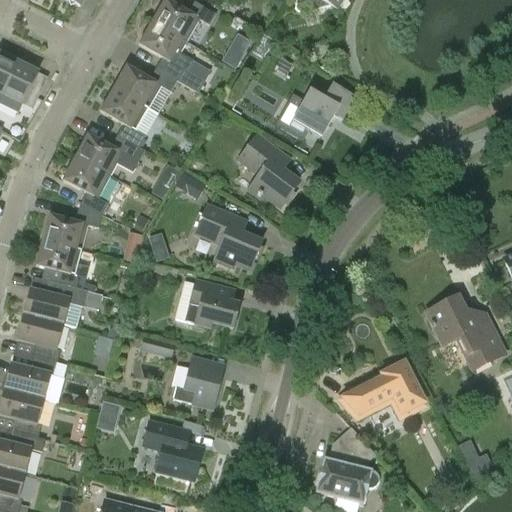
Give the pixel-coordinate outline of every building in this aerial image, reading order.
[(61,0),(79,9),(82,0),(61,0)] [(329,8),(336,12),(342,0),(293,0),(314,12),(329,8)] [(198,23),(208,28),(215,17),(193,4),(187,16),(164,2),(151,25),(185,45),(198,23)] [(186,74),(192,63),(179,56),(185,45),(151,25),(138,47),(161,60),(154,71),(176,84),(197,96),(203,84),(186,74)] [(235,69),(250,41),(235,34),(221,62),(235,69)] [(270,42),(260,36),(249,54),(260,60),(270,42)] [(0,56),(0,99),(17,65),(0,56)] [(0,107),(16,116),(21,106),(31,112),(41,91),(31,86),(37,75),(17,65),(0,99),(0,107)] [(159,89),(169,95),(176,84),(154,71),(148,82),(125,69),(112,91),(147,111),(159,89)] [(343,123),(356,100),(333,87),(325,102),(311,94),(293,123),(323,140),(335,119),(343,123)] [(144,139),(134,134),(147,111),(112,91),(99,114),(122,127),(116,138),(137,150),(144,139)] [(116,166),(120,169),(129,166),(137,150),(116,138),(109,150),(86,137),(74,160),(109,179),(116,166)] [(261,178),(250,192),(266,204),(268,201),(281,211),(299,187),(277,169),(285,160),(258,139),(242,159),(253,168),(251,171),(261,178)] [(78,210),(101,219),(101,218),(107,207),(97,202),(109,179),(74,160),(61,183),(85,196),(78,209),(78,210)] [(166,168),(158,182),(169,188),(177,175),(166,168)] [(173,188),(197,202),(205,188),(181,174),(173,188)] [(261,246),(236,235),(241,223),(208,209),(198,232),(212,238),(211,242),(222,246),(215,262),(233,270),(235,266),(250,273),(261,246)] [(41,243),(80,253),(87,228),(98,231),(101,219),(78,210),(74,224),(48,218),(41,243)] [(134,231),(141,234),(148,222),(141,218),(134,231)] [(134,259),(139,236),(129,234),(124,257),(134,259)] [(155,265),(167,261),(159,238),(147,242),(155,265)] [(41,243),(35,268),(61,275),(58,287),(81,293),(88,270),(77,267),(80,253),(41,243)] [(157,276),(175,281),(177,272),(159,268),(157,276)] [(210,331),(211,327),(232,333),(239,307),(223,303),(226,291),(195,283),(185,324),(210,331)] [(29,292),(22,318),(61,328),(74,331),(80,309),(82,310),(86,294),(82,293),(81,293),(58,287),(50,285),(47,297),(29,292)] [(84,287),(82,293),(86,294),(93,296),(95,290),(84,287)] [(458,298),(427,314),(442,347),(460,338),(468,356),(466,357),(473,371),(505,356),(488,322),(474,330),(458,298)] [(59,353),(55,352),(61,328),(22,318),(16,343),(34,347),(31,360),(55,366),(56,365),(59,353)] [(119,332),(113,331),(108,333),(107,339),(116,342),(119,332)] [(139,354),(171,361),(174,346),(142,339),(139,354)] [(65,367),(56,365),(55,366),(31,360),(28,372),(10,367),(3,392),(42,402),(55,405),(65,367)] [(176,389),(172,402),(212,412),(221,380),(203,376),(206,364),(192,360),(184,391),(176,389)] [(338,403),(356,423),(367,418),(364,410),(394,395),(405,417),(425,407),(404,366),(381,378),(382,380),(356,394),(354,391),(349,394),(338,403)] [(12,434),(37,441),(40,428),(36,427),(42,402),(3,392),(0,404),(0,418),(15,422),(12,434)] [(96,431),(113,435),(120,409),(102,404),(96,431)] [(196,475),(202,452),(169,444),(172,430),(148,424),(142,449),(155,452),(159,457),(155,473),(191,482),(192,478),(196,475)] [(0,471),(23,477),(29,452),(41,455),(44,442),(37,441),(12,434),(9,446),(0,444),(0,471)] [(469,440),(456,447),(473,481),(493,471),(485,455),(478,458),(469,440)] [(373,475),(371,474),(363,472),(364,468),(375,458),(363,446),(352,456),(339,441),(332,447),(328,463),(323,462),(314,496),(336,501),(334,507),(341,511),(356,511),(358,507),(362,508),(367,492),(369,492),(370,492),(372,491),(373,491),(375,490),(376,489),(377,487),(377,486),(378,484),(378,483),(378,481),(377,480),(377,478),(376,477),(375,476),(373,475)] [(497,473),(511,465),(511,463),(508,455),(492,462),(497,473)] [(20,503),(16,502),(23,477),(0,471),(0,510),(6,511),(25,511),(26,509),(19,507),(20,503)] [(143,511),(104,502),(101,511),(143,511)]
